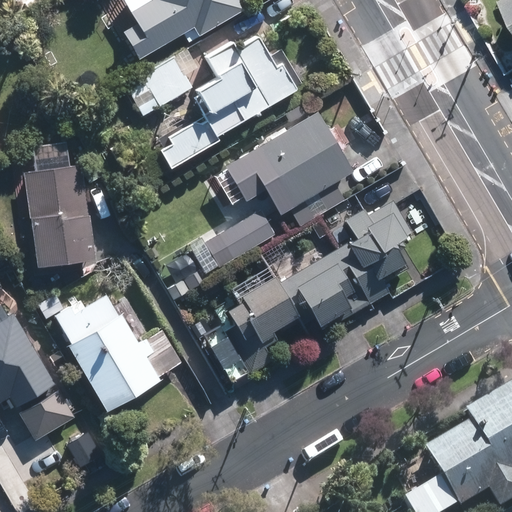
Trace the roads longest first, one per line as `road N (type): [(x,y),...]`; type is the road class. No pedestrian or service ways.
road 1 (residential): [(161,511),(511,305)]
road 2 (secondary): [(386,0),(511,208)]
